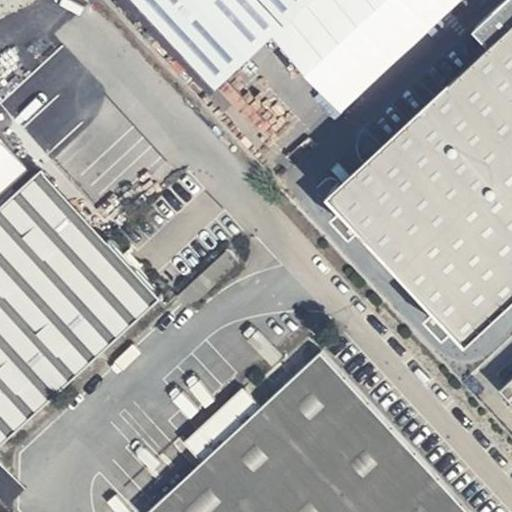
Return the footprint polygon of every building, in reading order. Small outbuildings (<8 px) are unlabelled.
[(314,0),(138,0),(151,14),(217,89),(314,0)] [(487,53),(325,196),(464,347),(511,302),(511,0),(507,0),(473,32),(487,53)] [(0,446),(166,297),(46,165),(35,175),(0,136),(0,446)] [(197,311),(246,264),(232,247),(181,294),(197,311)] [(472,511),(323,353),(266,408),(243,386),(188,440),(205,462),(155,511),(472,511)] [(511,379),(501,391),(511,403),(511,379)]
